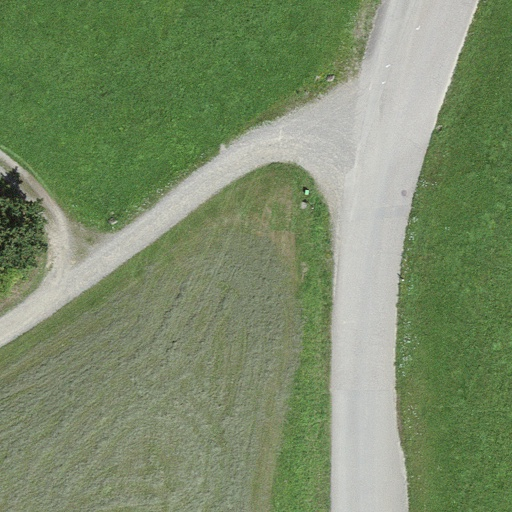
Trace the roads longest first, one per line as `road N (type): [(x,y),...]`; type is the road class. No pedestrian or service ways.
road 1 (track): [(447,0),(387,151),(368,308),(367,511)]
road 2 (track): [(0,328),(95,271),(276,137),(387,151)]
road 3 (track): [(399,0),(387,151)]
road 4 (track): [(0,164),(32,189),(95,271)]
